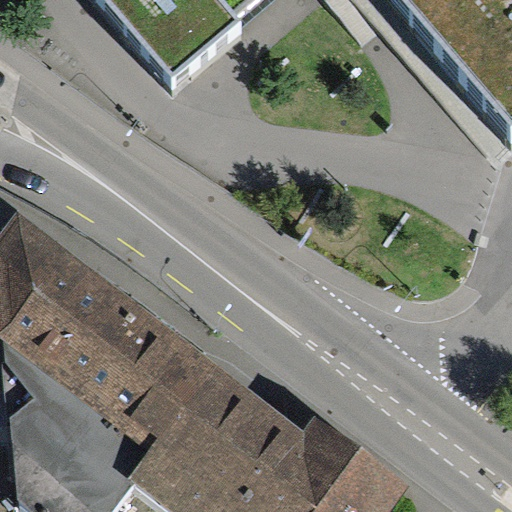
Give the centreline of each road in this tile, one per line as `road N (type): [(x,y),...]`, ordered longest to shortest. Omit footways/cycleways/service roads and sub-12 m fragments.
road 1 (primary): [(421,427),(88,170)]
road 2 (residential): [(511,334),(421,427)]
road 3 (primary): [(88,170),(0,87)]
